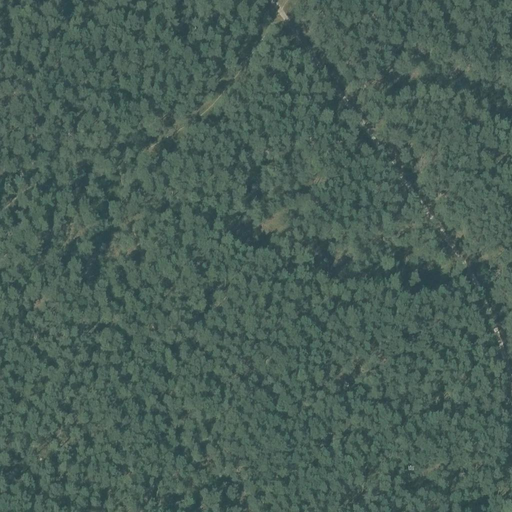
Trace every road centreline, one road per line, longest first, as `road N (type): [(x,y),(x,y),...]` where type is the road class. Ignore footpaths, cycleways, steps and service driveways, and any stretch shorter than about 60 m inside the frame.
road 1 (unknown): [(511,398),(476,280),(279,11)]
road 2 (track): [(232,511),(181,466),(171,438),(159,338),(118,157)]
